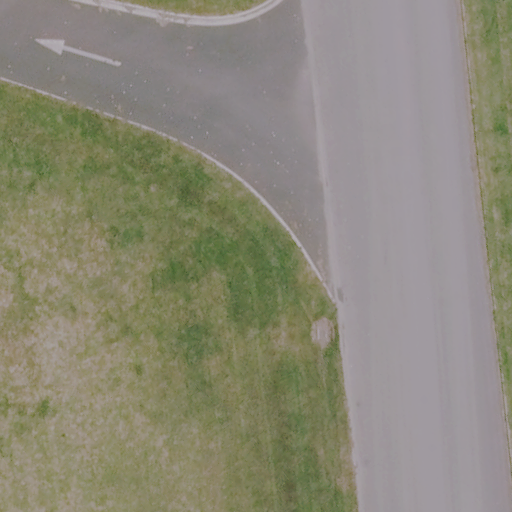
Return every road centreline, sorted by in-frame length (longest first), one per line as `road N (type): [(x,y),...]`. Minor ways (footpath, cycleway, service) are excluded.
road 1 (unclassified): [(391,143),(175,55),(0,17)]
road 2 (unclassified): [(429,511),(391,143)]
road 3 (unclassified): [(391,143),(376,0)]
